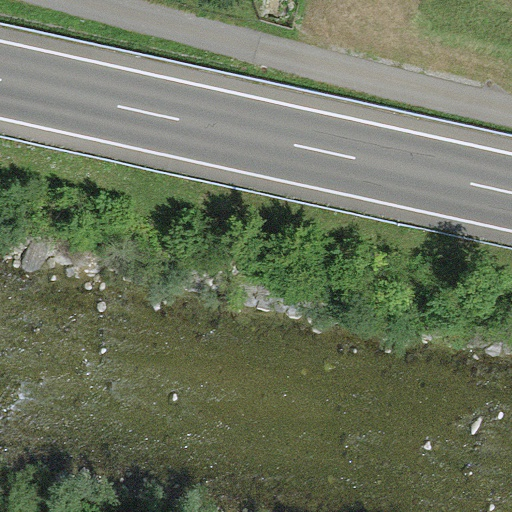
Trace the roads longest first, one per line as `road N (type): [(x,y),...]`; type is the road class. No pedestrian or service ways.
road 1 (trunk): [(511,188),(0,76)]
road 2 (unclassified): [(511,94),(101,0)]
